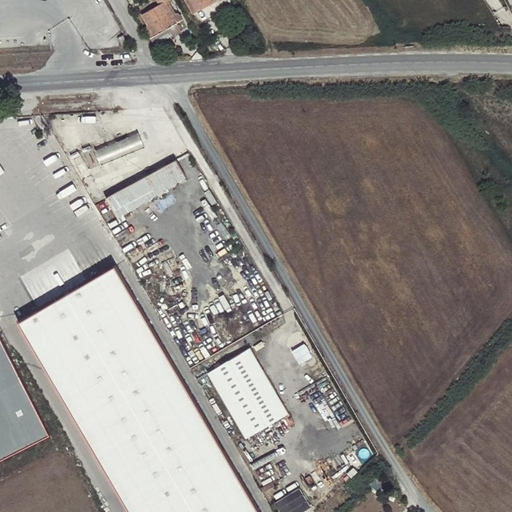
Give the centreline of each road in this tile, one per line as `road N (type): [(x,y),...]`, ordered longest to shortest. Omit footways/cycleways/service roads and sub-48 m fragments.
road 1 (residential): [(169,77),(429,511)]
road 2 (secondary): [(511,63),(169,77)]
road 3 (secondary): [(169,77),(0,86)]
